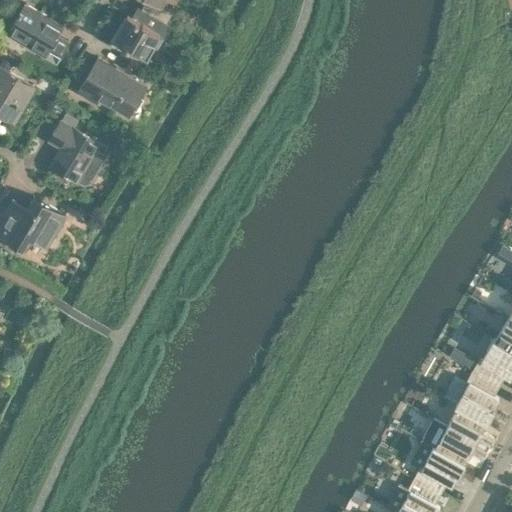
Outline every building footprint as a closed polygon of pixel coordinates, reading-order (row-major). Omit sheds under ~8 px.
[(146,0),(142,7),(144,9),(167,22),(175,9),(165,3),(166,0),(146,0)] [(25,2),(7,33),(57,62),(70,40),(59,34),(64,25),(25,2)] [(162,35),(164,36),(171,25),(167,22),(144,9),(138,19),(128,13),(114,38),(148,58),(162,35)] [(5,57),(0,65),(9,70),(14,63),(5,57)] [(0,112),(14,121),(35,86),(9,70),(0,65),(0,112)] [(78,90),(98,101),(100,96),(130,114),(147,85),(114,66),(109,75),(92,66),(78,90)] [(170,66),(164,75),(180,85),(184,78),(176,73),(178,71),(170,66)] [(67,111),(62,119),(75,126),(79,119),(67,111)] [(62,119),(62,118),(49,139),(60,146),(50,164),(83,183),(90,181),(106,154),(97,149),(102,142),(75,126),(62,119)] [(119,137),(114,148),(124,153),(130,143),(119,137)] [(34,195),(27,206),(14,199),(0,222),(0,234),(24,249),(31,237),(47,247),(66,214),(34,195)] [(511,319),(508,317),(496,338),(511,347),(511,319)] [(481,357),(478,361),(465,353),(461,361),(474,368),(496,381),(502,371),(511,376),(511,374),(511,347),(496,338),(494,336),(487,349),(488,350),(483,358),(481,357)] [(474,368),(467,381),(469,382),(465,390),(464,390),(457,402),(459,404),(459,403),(488,419),(487,419),(488,420),(495,407),(494,406),(500,396),(490,391),(496,381),(474,368)] [(490,445),(494,436),(482,429),(487,419),(488,419),(459,403),(459,404),(447,425),(489,447),(490,445)] [(464,461),(465,461),(470,451),(483,457),(487,449),(488,449),(489,447),(447,425),(436,445),(436,446),(464,461)] [(436,445),(423,439),(411,461),(421,467),(415,477),(437,489),(443,478),(452,483),(458,474),(459,474),(466,462),(465,461),(464,461),(436,446),(436,445)] [(388,505),(400,511),(401,511),(436,511),(441,505),(431,500),(437,489),(415,477),(410,486),(400,481),(388,505)] [(374,497),(363,491),(358,500),(369,506),(374,497)]
